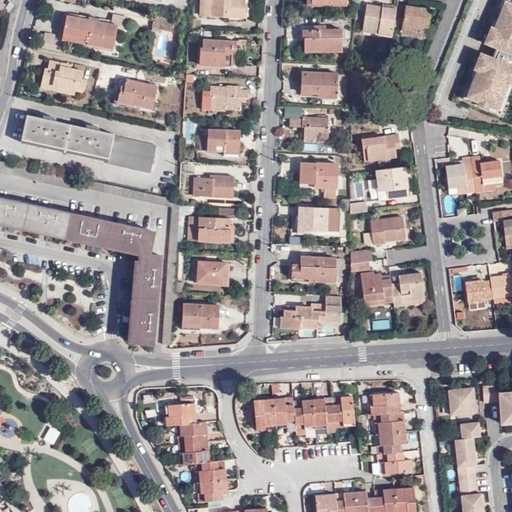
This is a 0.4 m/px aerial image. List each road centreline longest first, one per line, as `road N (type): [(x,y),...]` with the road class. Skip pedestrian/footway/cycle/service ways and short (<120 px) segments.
road 1 (residential): [(273,0),(256,361)]
road 2 (residential): [(447,347),(425,129),(428,80),(458,0)]
road 3 (residential): [(225,363),(240,446),(273,477),(292,477),(295,511)]
road 4 (residential): [(421,349),(256,361)]
road 5 (residential): [(436,511),(421,349)]
